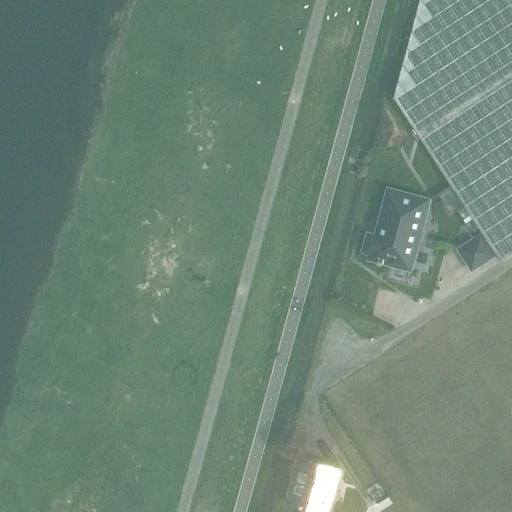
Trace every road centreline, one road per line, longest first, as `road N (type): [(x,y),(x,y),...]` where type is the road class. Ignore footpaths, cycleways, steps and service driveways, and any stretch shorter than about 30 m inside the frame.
road 1 (track): [(183,511),(322,0)]
road 2 (unclassified): [(325,379),(511,258)]
